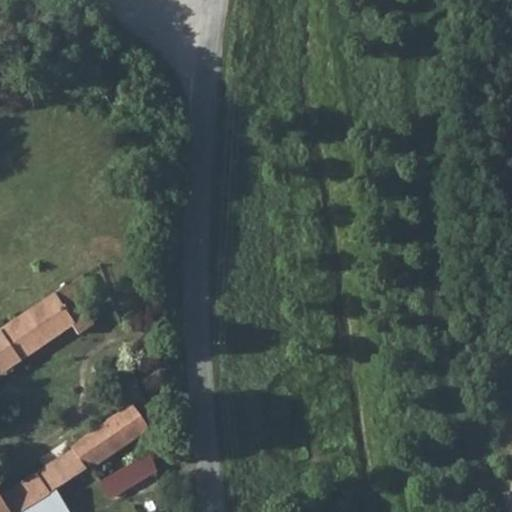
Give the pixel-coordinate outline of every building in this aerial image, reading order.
[(67,285),(0,329),(0,373),(70,325),(77,334),(93,323),(67,285)] [(116,453),(126,465),(149,454),(142,437),(150,431),(135,406),(71,448),(91,473),(116,453)] [(149,454),(126,465),(100,484),(110,496),(156,470),(149,454)] [(12,511),(19,511),(28,507),(49,493),(38,475),(4,498),(12,511)] [(67,511),(53,490),(49,493),(28,507),(30,511),(67,511)] [(0,511),(12,511),(4,498),(0,492),(0,511)]
